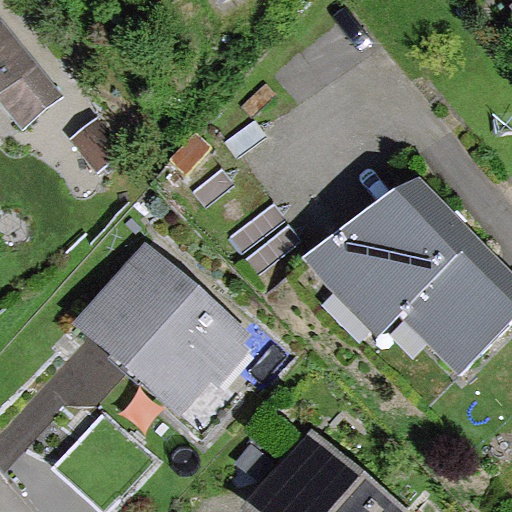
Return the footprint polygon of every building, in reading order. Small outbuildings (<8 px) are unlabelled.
[(62,93),(0,21),(0,98),(24,126),(62,93)] [(101,116),(73,139),(98,171),(127,147),(101,116)] [(399,319),(459,380),(511,322),(511,268),(416,174),(304,258),(379,337),(399,319)] [(149,240),(74,324),(181,418),(213,382),(221,388),(256,348),(249,342),(256,334),(149,240)] [(103,415),(55,469),(103,511),(105,511),(153,460),(103,415)] [(407,511),(313,430),(244,508),(248,511),(407,511)]
